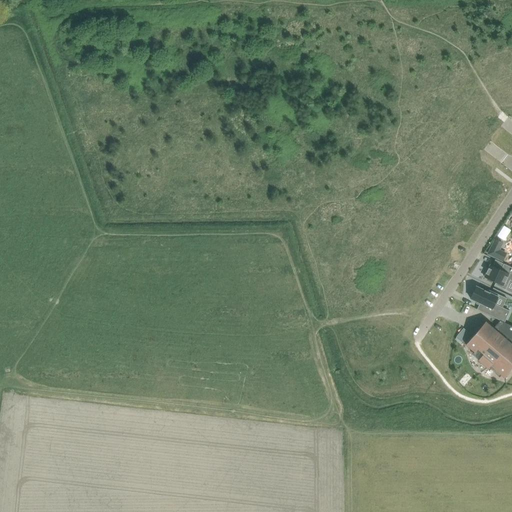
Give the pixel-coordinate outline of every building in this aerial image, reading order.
[(495,241),(485,254),(492,258),(501,246),(495,241)] [(490,265),(484,277),(496,282),(495,285),(505,290),(510,279),(511,279),(511,267),(504,264),(501,270),(490,265)] [(476,286),(470,298),(480,303),(477,309),(504,322),(510,311),(495,303),(499,294),(489,289),(488,292),(476,286)] [(511,326),(500,320),(494,328),(488,323),(481,331),(479,329),(466,345),(474,352),(477,349),(483,354),(478,360),(487,368),(490,365),(504,377),(511,367),(511,326)] [(461,343),(470,333),(464,328),(457,335),(455,339),(461,343)]
